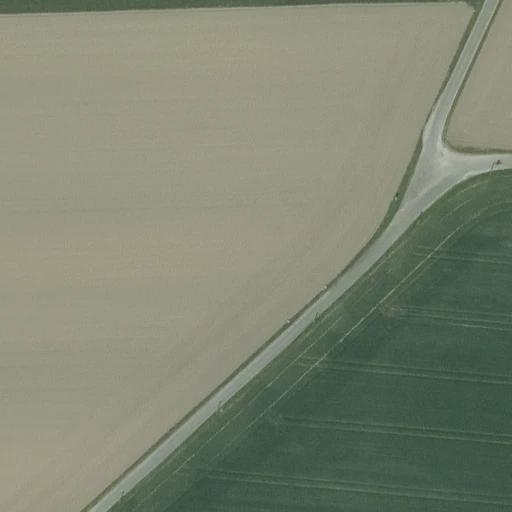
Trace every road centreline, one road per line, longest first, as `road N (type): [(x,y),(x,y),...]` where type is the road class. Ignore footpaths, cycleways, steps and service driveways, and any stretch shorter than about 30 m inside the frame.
road 1 (unclassified): [(438,181),(332,293),(98,511)]
road 2 (unclassified): [(438,181),(432,141),(488,0)]
